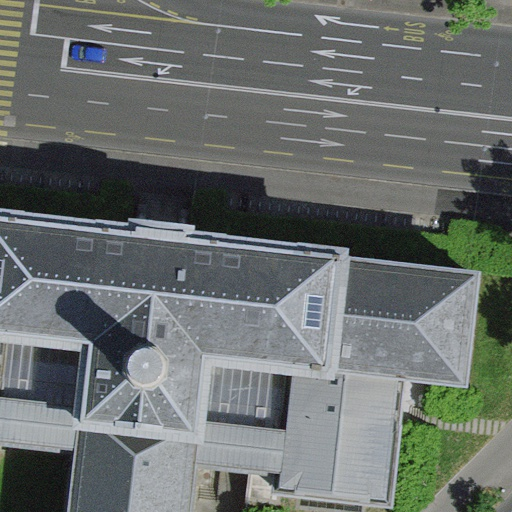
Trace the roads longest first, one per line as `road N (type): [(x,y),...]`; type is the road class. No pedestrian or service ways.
road 1 (secondary): [(358,90),(0,44)]
road 2 (tertiary): [(358,90),(182,0)]
road 3 (secondary): [(511,109),(358,90)]
